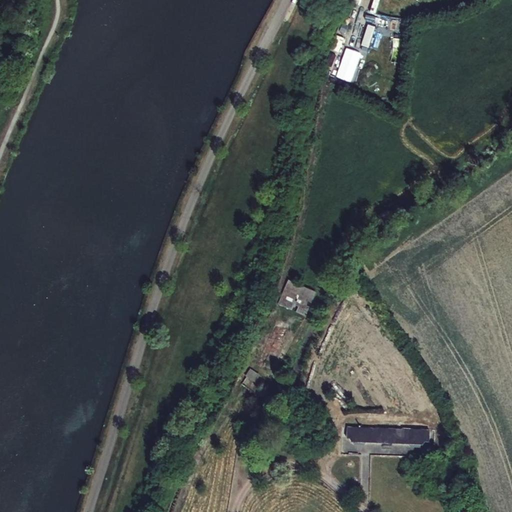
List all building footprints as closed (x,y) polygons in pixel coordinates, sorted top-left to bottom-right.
[(369,49),(374,27),(367,25),(362,47),(369,49)] [(336,77),(351,82),(361,53),(346,48),(336,77)] [(287,280),(277,305),(307,316),(316,292),(287,280)] [(419,417),(435,409),(414,365),(397,373),(419,417)] [(244,384),(249,386),(252,381),(256,383),(260,375),(250,370),(244,384)] [(430,454),(430,430),(347,427),(346,442),(396,444),(395,452),(430,454)]
